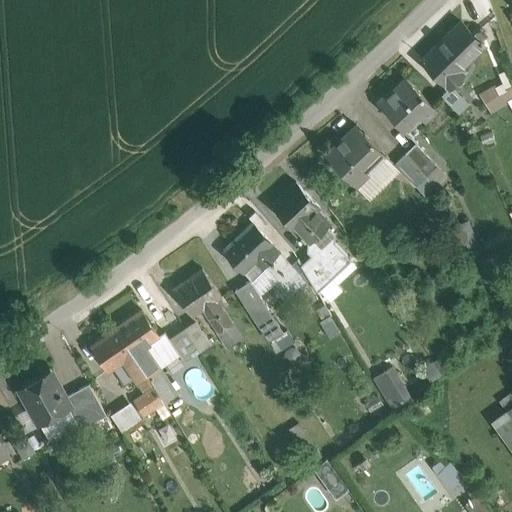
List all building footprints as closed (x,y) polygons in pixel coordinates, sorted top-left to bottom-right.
[(460,22),(422,59),(445,82),(459,68),(483,44),(483,45),(484,44),(481,41),(482,40),(481,39),(486,34),(479,28),(475,29),(472,32),(461,20),(460,21),(460,22)] [(459,68),(445,82),(448,87),(451,84),(452,86),(464,74),(459,68)] [(479,94),(483,104),(511,90),(511,85),(506,72),(498,76),(501,84),(479,94)] [(436,108),(406,76),(379,102),(403,127),(418,113),(424,119),(436,108)] [(448,87),(440,95),(458,113),(469,103),(452,86),(451,84),(448,87)] [(511,90),(483,104),(487,111),(511,99),(511,90)] [(386,154),(356,124),(325,153),(356,184),(386,154)] [(429,157),(415,142),(405,151),(418,167),(429,157)] [(418,167),(405,151),(394,162),(416,185),(417,184),(425,175),(418,167)] [(446,175),(429,157),(418,167),(425,175),(434,186),(446,175)] [(434,186),(425,175),(417,184),(427,193),(434,186)] [(319,206),(296,181),(271,204),(295,229),(296,228),(307,241),(307,250),(310,254),(332,277),(351,259),(335,241),(335,234),(327,225),(330,223),(317,208),(319,206)] [(272,242),(252,222),(224,249),(244,271),(254,261),(261,269),(266,265),(279,252),(271,243),(272,242)] [(467,222),(456,227),(467,252),(478,247),(467,222)] [(456,227),(444,232),(456,257),(467,252),(456,227)] [(300,276),(279,252),(266,265),(286,288),(300,276)] [(332,277),(310,254),(300,264),(317,291),(332,277)] [(202,267),(173,288),(192,315),(202,308),(218,330),(232,321),(217,298),(221,295),(202,267)] [(269,309),(250,280),(235,289),(254,318),(255,318),(255,317),(265,310),(265,311),(269,309)] [(159,334),(142,309),(116,326),(149,375),(150,376),(155,385),(165,401),(178,392),(159,365),(178,353),(168,337),(169,337),(164,330),(159,334)] [(265,311),(265,310),(255,317),(255,318),(269,340),(276,350),(282,346),(275,336),(280,333),(265,311)] [(211,343),(195,319),(184,327),(199,350),(211,343)] [(232,321),(218,330),(227,345),(242,336),(232,321)] [(149,375),(116,326),(90,344),(108,370),(122,360),(138,383),(149,375)] [(199,350),(184,327),(169,337),(168,337),(178,353),(183,361),(199,350)] [(433,361),(424,367),(429,373),(428,374),(432,380),(441,374),(433,361)] [(409,397),(391,366),(383,371),(388,379),(379,385),(393,408),(409,397)] [(50,370),(20,387),(39,422),(68,406),(69,405),(64,396),(50,370)] [(149,375),(138,383),(144,392),(154,385),(155,385),(150,376),(149,375)] [(89,382),(64,396),(69,405),(68,406),(81,428),(106,413),(89,382)] [(144,392),(133,399),(144,415),(164,402),(154,385),(144,392)] [(511,390),(500,399),(507,408),(511,403),(511,390)] [(130,401),(110,414),(121,431),(141,418),(130,401)] [(511,407),(496,419),(511,441),(511,407)] [(0,437),(0,449),(2,448),(11,465),(14,464),(0,437)] [(28,441),(18,446),(23,457),(34,451),(28,441)] [(439,468),(454,485),(466,475),(450,458),(439,468)] [(493,511),(480,492),(464,503),(470,511),(493,511)]
